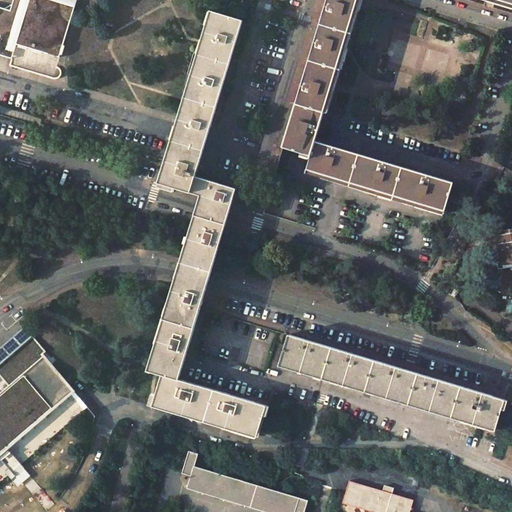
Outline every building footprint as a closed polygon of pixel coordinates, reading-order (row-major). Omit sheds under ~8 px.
[(0,0),(0,55),(11,59),(9,66),(55,81),(60,64),(62,57),(61,56),(64,46),(63,45),(76,2),(76,0),(0,0)] [(358,0),(327,0),(321,22),(349,31),(358,0)] [(231,60),(243,22),(213,13),(202,51),(200,56),(229,65),(231,60)] [(309,64),(336,72),(349,31),(321,22),(309,64)] [(216,108),(229,65),(200,56),(187,99),(208,106),(216,108)] [(309,64),(297,102),(325,110),(336,72),(309,64)] [(215,111),(216,108),(208,106),(187,99),(186,102),(178,130),(174,142),(203,151),(207,139),(215,111)] [(325,110),(297,102),(284,147),(312,155),(316,142),(325,110)] [(166,160),(158,185),(190,194),(195,178),(202,156),(203,151),(174,142),(168,161),(166,160)] [(361,155),(316,142),(312,155),(307,169),(353,182),(361,155)] [(361,155),(353,182),(399,196),(407,169),(361,155)] [(453,183),(407,169),(399,196),(445,210),(448,200),(453,183)] [(199,215),(226,223),(228,215),(236,190),(195,178),(190,194),(204,198),(201,207),(199,215)] [(224,228),(226,223),(199,215),(186,256),(214,264),(224,228)] [(506,229),(496,230),(500,262),(511,261),(511,222),(506,223),(506,229)] [(169,313),(196,322),(209,281),(213,267),(214,264),(186,256),(181,272),(169,313)] [(448,290),(454,295),(462,283),(455,278),(448,290)] [(179,379),(196,322),(169,313),(151,371),(162,374),(179,379)] [(55,370),(41,353),(44,350),(25,328),(0,349),(0,459),(11,472),(21,464),(8,448),(71,394),(84,409),(79,413),(87,422),(93,424),(93,423),(94,415),(68,385),(67,384),(59,375),(61,373),(57,368),(55,370)] [(288,336),(280,363),(327,376),(336,350),(288,336)] [(370,389),(379,363),(337,350),(336,350),(327,376),(328,377),(370,389)] [(77,376),(65,362),(57,368),(61,373),(59,375),(67,384),(77,376)] [(414,402),(422,375),(379,363),(370,389),(414,402)] [(205,417),(214,390),(179,379),(162,374),(153,401),(205,417)] [(457,415),(465,388),(422,375),(414,402),(457,415)] [(496,426),(504,400),(465,388),(457,415),(496,426)] [(205,417),(258,433),(266,405),(214,390),(205,417)] [(304,511),(307,502),(194,466),(197,455),(188,452),(182,474),(190,476),(186,488),(262,511),(304,511)] [(349,481),(342,503),(373,511),(409,511),(413,501),(394,494),(395,488),(385,485),(383,491),(349,481)]
